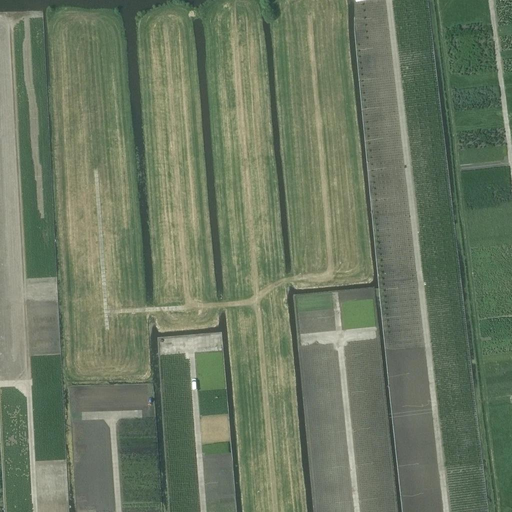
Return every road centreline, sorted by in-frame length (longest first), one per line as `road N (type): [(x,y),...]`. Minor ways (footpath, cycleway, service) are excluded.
road 1 (track): [(445,511),(387,0)]
road 2 (track): [(356,511),(334,299)]
road 3 (track): [(511,169),(490,0)]
road 4 (track): [(203,511),(190,343)]
road 5 (track): [(0,384),(27,383),(33,511)]
